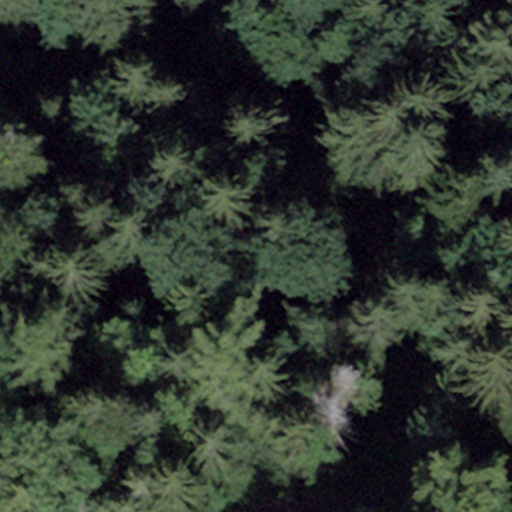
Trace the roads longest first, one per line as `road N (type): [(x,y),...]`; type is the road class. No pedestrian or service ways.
road 1 (track): [(0,480),(71,400),(111,378),(161,361),(345,330),(408,279),(511,115)]
road 2 (unclassified): [(511,476),(325,511)]
